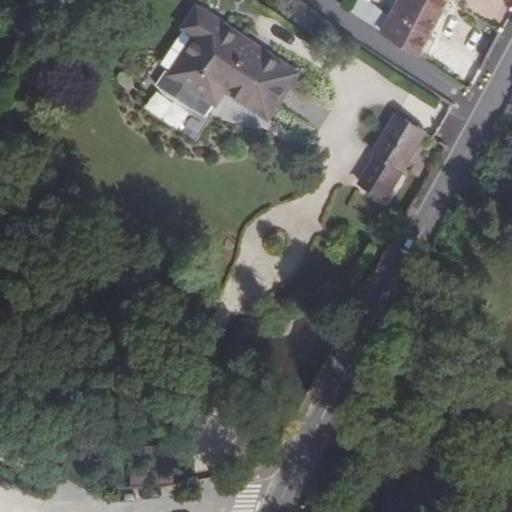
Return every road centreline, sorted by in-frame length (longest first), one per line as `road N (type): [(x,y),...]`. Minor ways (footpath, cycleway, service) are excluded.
road 1 (tertiary): [(276,503),(511,60)]
road 2 (residential): [(276,503),(43,511)]
